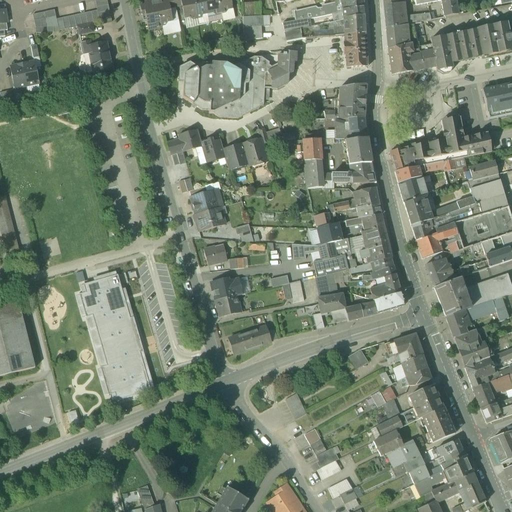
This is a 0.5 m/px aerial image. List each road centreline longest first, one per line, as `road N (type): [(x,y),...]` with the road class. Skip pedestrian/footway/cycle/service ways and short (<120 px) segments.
road 1 (residential): [(225,381),(125,0)]
road 2 (secondary): [(423,315),(374,141),(374,91)]
road 3 (secondary): [(423,315),(225,381)]
road 4 (residential): [(318,511),(286,454),(225,381)]
road 5 (residential): [(374,91),(511,70)]
road 6 (secondary): [(225,381),(99,434)]
road 7 (secondary): [(473,440),(423,315)]
